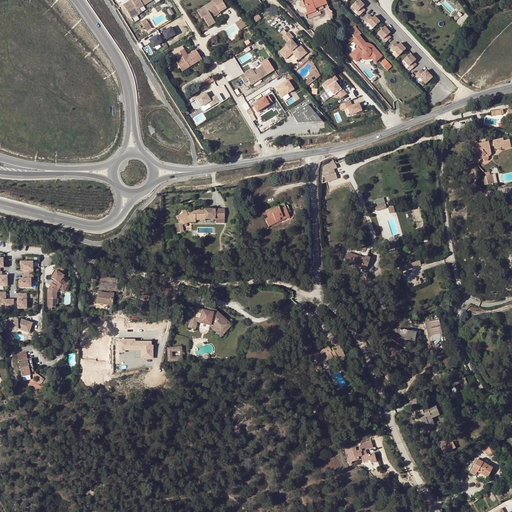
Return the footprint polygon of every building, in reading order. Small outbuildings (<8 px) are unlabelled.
[(132,0),(123,6),(131,19),(140,14),(137,10),(139,9),(152,0),(132,0)] [(214,0),(199,11),(210,27),(216,23),(212,17),(210,14),(212,13),(212,14),(219,10),(220,12),(227,8),(221,0),(214,0)] [(304,13),(307,19),(321,14),(319,10),(323,8),(322,6),(322,5),(326,3),(325,0),(303,0),(300,2),(299,3),(298,4),(298,5),(299,7),(300,8),(302,8),(304,8),(304,7),(306,12),(304,13)] [(366,5),(360,0),(357,0),(351,8),(360,16),(365,11),(362,8),(366,5)] [(261,18),(257,13),(251,18),(255,23),(261,18)] [(372,29),(381,22),(375,15),(372,17),(370,15),(364,20),(372,29)] [(146,20),(141,23),(147,32),(152,28),(146,20)] [(243,20),(237,24),(240,30),(246,26),(243,20)] [(361,34),(355,26),(349,30),(355,38),(359,35),(361,34)] [(386,43),(391,38),(388,36),(392,32),(385,26),(377,34),(386,43)] [(171,27),(162,32),(166,39),(175,34),(171,27)] [(286,46),(278,52),(285,60),(293,54),(295,52),(301,59),(308,53),(300,44),(297,46),(292,40),(294,38),(289,31),(287,33),(284,36),(282,37),(287,43),(285,45),(286,46)] [(162,42),(158,35),(149,40),(154,47),(162,42)] [(376,62),(383,56),(372,44),(366,42),(359,35),(355,38),(352,40),(358,47),(349,55),(356,63),(361,58),(363,59),(370,59),(372,57),(376,62)] [(399,57),(408,49),(401,42),(398,45),(395,42),(390,47),(399,57)] [(176,62),(179,67),(187,62),(190,67),(202,59),(196,50),(188,55),(182,46),(172,52),(174,55),(175,55),(179,61),(176,62)] [(295,52),(293,54),(299,61),(301,59),(295,52)] [(411,69),(416,64),(413,62),(416,59),(410,53),(402,61),(411,69)] [(244,73),(240,76),(244,82),(248,80),(250,83),(258,78),(260,77),(260,78),(264,76),(263,75),(267,72),(268,73),(274,70),(267,58),(261,62),(263,65),(254,71),(252,68),(244,73)] [(385,58),(381,63),(388,70),(393,66),(385,58)] [(187,62),(179,67),(182,72),(190,67),(187,62)] [(425,84),(433,76),(427,70),(422,74),(419,72),(412,78),(415,82),(419,78),(425,84)] [(335,76),(323,85),(326,89),(328,87),(334,95),(336,93),(341,99),(347,94),(342,88),(341,89),(335,82),(338,81),(335,76)] [(199,90),(214,80),(213,78),(210,79),(209,77),(196,86),(199,90)] [(250,83),(253,87),(261,82),(259,79),(260,78),(260,77),(258,78),(250,83)] [(288,80),(276,87),(282,97),(294,89),(288,80)] [(205,93),(194,99),(199,108),(208,103),(210,106),(218,102),(220,104),(223,102),(219,94),(211,99),(209,95),(207,96),(205,93)] [(268,95),(253,104),(257,111),(272,102),(268,95)] [(321,111),(309,97),(289,110),(298,123),(322,122),(317,115),(321,111)] [(349,101),(339,105),(341,110),(347,108),(350,115),(362,111),(358,103),(352,106),(349,101)] [(473,138),(467,144),(466,145),(475,154),(474,155),(479,161),(482,158),(483,160),(484,160),(485,160),(487,160),(488,159),(488,158),(488,157),(486,155),(491,152),(489,147),(494,146),(494,148),(502,146),(502,148),(510,146),(509,140),(503,141),(502,138),(493,140),(493,142),(489,143),(488,142),(479,144),(473,138)] [(337,165),(334,159),(324,167),(323,183),(338,178),(337,172),(331,174),(330,170),(335,169),(338,168),(337,165)] [(487,184),(491,184),(493,183),(491,174),(490,175),(489,171),(485,172),(487,180),(487,184)] [(375,205),(376,210),(377,211),(386,208),(385,202),(375,205)] [(267,215),(264,217),(268,226),(280,221),(279,218),(288,214),(288,213),(285,206),(284,204),(273,209),(274,212),(272,213),(271,210),(270,209),(266,210),(267,215)] [(225,209),(204,209),(204,210),(204,214),(205,214),(205,219),(225,219),(225,209)] [(182,213),(176,216),(179,223),(189,220),(190,222),(195,222),(195,220),(205,220),(205,219),(205,214),(204,214),(204,210),(199,210),(193,210),(192,210),(192,212),(187,214),(187,212),(186,210),(181,210),(182,213)] [(189,220),(179,223),(181,232),(184,232),(183,225),(190,222),(189,220)] [(398,241),(388,243),(390,249),(400,246),(398,241)] [(367,267),(370,257),(365,255),(365,258),(348,252),(345,260),(362,266),(361,269),(365,270),(366,267),(367,267)] [(403,265),(398,267),(400,272),(403,270),(406,269),(412,267),(415,266),(421,264),(418,257),(416,258),(417,260),(406,264),(405,262),(402,263),(403,265)] [(4,258),(0,258),(0,287),(9,288),(9,275),(4,275),(4,258)] [(21,272),(34,272),(34,261),(21,261),(21,272)] [(54,279),(48,292),(48,308),(56,308),(59,302),(58,293),(60,291),(67,290),(70,283),(64,280),(67,275),(67,273),(55,268),(51,278),(54,279)] [(15,299),(7,299),(6,292),(0,292),(0,309),(15,309),(15,299)] [(112,313),(114,294),(109,293),(99,292),(97,303),(108,305),(107,306),(105,306),(104,309),(107,309),(107,313),(112,313)] [(18,309),(28,309),(28,293),(17,293),(18,309)] [(214,312),(207,311),(193,308),(190,322),(196,324),(197,322),(211,325),(210,327),(218,334),(229,322),(215,311),(214,312)] [(217,309),(215,311),(229,322),(218,334),(210,327),(208,329),(219,340),(233,323),(217,309)] [(299,327),(297,328),(299,332),(301,335),(308,332),(305,324),(303,325),(304,319),(300,318),(299,327)] [(32,330),(31,319),(6,321),(6,331),(32,330)] [(439,319),(429,321),(433,335),(442,333),(439,319)] [(416,342),(418,333),(387,328),(386,337),(390,337),(390,338),(416,342)] [(154,340),(119,340),(119,351),(142,351),(141,359),(154,359),(154,340)] [(339,345),(333,349),(334,350),(331,352),(330,350),(329,347),(320,351),(325,361),(333,357),(332,356),(335,354),(337,358),(340,363),(346,360),(339,345)] [(177,351),(177,347),(167,347),(168,362),(177,361),(177,357),(172,357),(172,351),(177,351)] [(325,361),(320,351),(313,355),(318,365),(325,361)] [(27,359),(26,352),(18,354),(22,376),(31,375),(30,371),(34,371),(31,358),(27,359)] [(27,393),(23,387),(17,391),(19,395),(27,393)] [(422,426),(423,426),(434,422),(432,418),(441,414),(439,408),(437,409),(435,404),(417,412),(421,422),(420,423),(420,424),(420,425),(421,425),(421,426),(422,426)] [(423,426),(425,431),(436,427),(434,422),(423,426)] [(347,450),(349,458),(350,457),(352,463),(357,462),(356,460),(359,460),(358,457),(361,456),(363,462),(369,460),(370,463),(376,461),(373,453),(368,454),(366,454),(364,455),(363,451),(365,450),(373,448),(370,441),(359,444),(361,449),(356,451),(355,447),(347,450)] [(441,447),(444,453),(456,448),(453,442),(446,445),(441,447)] [(491,444),(483,447),(487,455),(495,451),(491,444)] [(476,458),(471,467),(473,469),(472,472),(475,474),(476,473),(477,472),(480,473),(488,478),(493,467),(486,463),(482,461),(483,461),(479,459),(476,458)]
